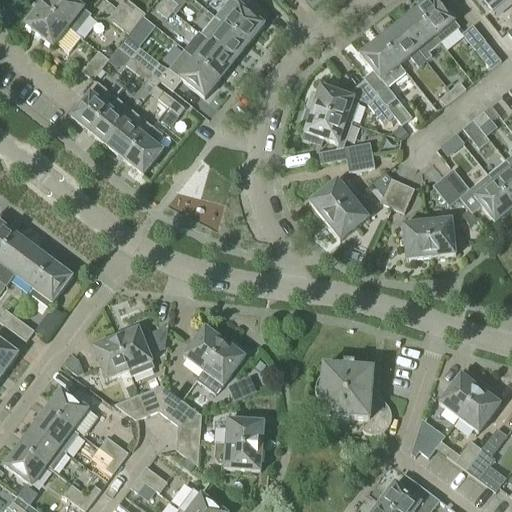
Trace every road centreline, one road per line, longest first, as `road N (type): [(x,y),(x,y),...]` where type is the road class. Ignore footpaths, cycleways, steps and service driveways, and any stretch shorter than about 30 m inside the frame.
road 1 (residential): [(302,291),(256,201),(255,148),(288,64),(370,0)]
road 2 (residential): [(469,511),(400,462),(438,325)]
road 3 (residential): [(0,427),(132,248)]
road 4 (unclassified): [(302,291),(194,274),(132,248)]
road 5 (unclassified): [(132,248),(0,145)]
road 6 (unclassified): [(438,325),(302,291)]
